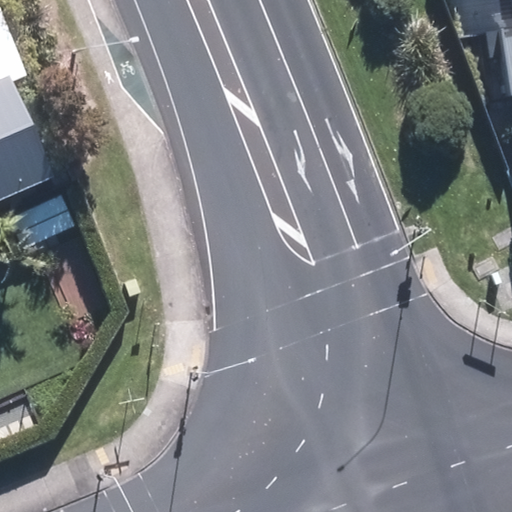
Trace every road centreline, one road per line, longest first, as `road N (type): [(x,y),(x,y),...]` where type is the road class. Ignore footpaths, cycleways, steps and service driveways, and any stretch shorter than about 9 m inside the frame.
road 1 (secondary): [(196,0),(289,205),(395,476)]
road 2 (residential): [(511,442),(395,476)]
